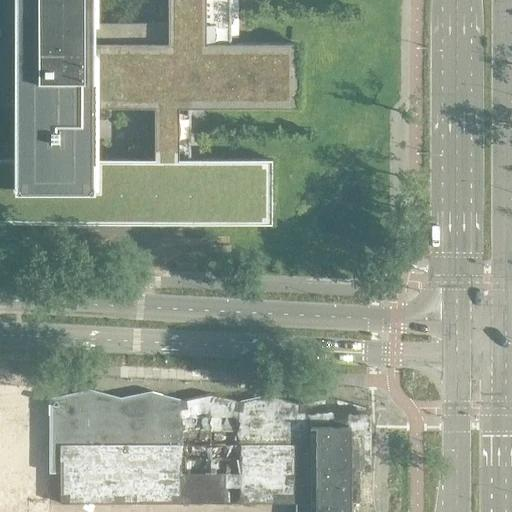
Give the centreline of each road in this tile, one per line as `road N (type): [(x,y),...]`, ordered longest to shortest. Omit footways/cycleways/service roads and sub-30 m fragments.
road 1 (tertiary): [(0,337),(456,361)]
road 2 (tertiary): [(456,321),(0,298)]
road 3 (secondary): [(507,323),(507,0)]
road 4 (secondary): [(456,0),(456,321)]
road 5 (secondary): [(456,361),(456,511)]
road 6 (secondary): [(506,511),(507,362)]
